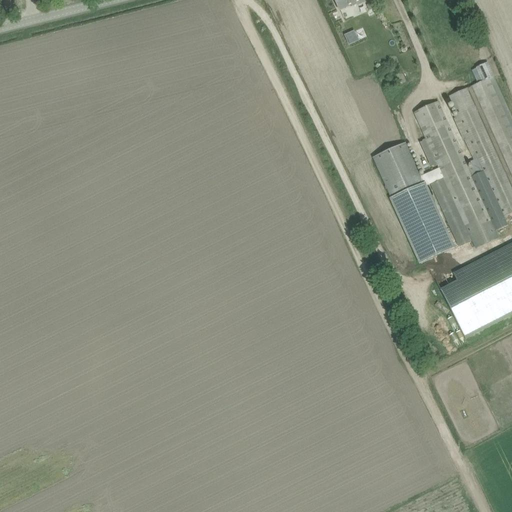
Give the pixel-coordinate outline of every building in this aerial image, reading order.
[(334,0),(339,10),(357,2),(358,4),(367,0),(334,0)] [(351,32),(345,35),(349,44),(355,42),(351,32)] [(511,116),(487,62),(476,67),(483,82),(489,79),(493,88),(511,129),(511,116)] [(466,163),(442,111),(438,102),(414,113),(427,140),(420,143),(432,168),(437,165),(439,168),(421,176),(415,163),(406,143),(373,158),(391,198),(390,198),(419,264),(453,249),(425,187),(431,184),(459,247),(472,241),(475,249),(500,238),(496,230),(508,225),(504,217),(511,213),(511,129),(489,79),(483,82),(450,97),(459,116),(454,118),(463,140),(464,140),(473,160),(466,163)] [(457,280),(440,289),(465,339),(511,314),(511,242),(452,271),(457,280)]
